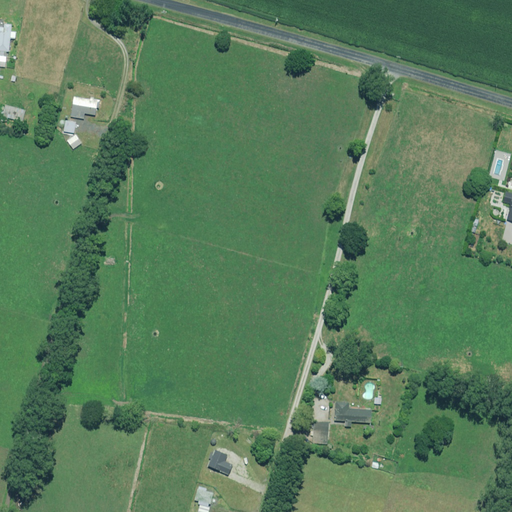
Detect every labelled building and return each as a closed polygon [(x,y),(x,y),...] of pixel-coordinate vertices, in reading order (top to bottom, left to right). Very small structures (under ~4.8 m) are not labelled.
[(0,67),(7,67),(8,52),(11,52),(11,39),(17,39),(17,32),(12,32),(13,25),(6,25),(5,27),(0,27),(0,67)] [(91,100),(76,97),(72,117),(85,119),(86,114),(96,116),(99,100),(91,99),(91,100)] [(0,115),(3,116),(2,121),(8,123),(10,118),(24,122),(27,110),(0,103),(0,115)] [(77,123),(67,121),(65,132),(75,133),(77,123)] [(83,143),(77,135),(68,141),(75,150),(83,143)] [(350,403),(337,403),(336,421),(346,422),(346,427),(353,427),(353,422),(372,423),(373,411),(350,410),(350,403)] [(329,423),(315,422),(314,443),(328,444),(329,423)] [(199,489),(196,501),(199,502),(199,504),(210,507),(214,494),(199,489)]
